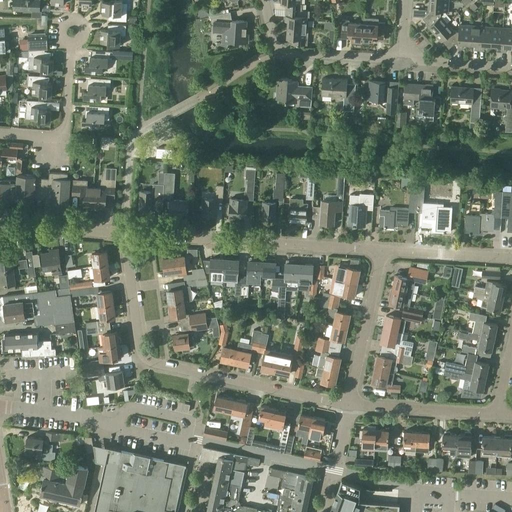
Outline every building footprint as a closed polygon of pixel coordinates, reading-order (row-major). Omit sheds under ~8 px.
[(13,0),(13,10),(32,11),(32,17),(41,18),(42,11),(39,11),(40,0),(13,0)] [(127,22),(128,12),(128,4),(123,3),(123,1),(115,0),(115,3),(103,2),(103,15),(113,15),(112,21),(127,22)] [(287,3),(286,9),(310,11),(310,10),(302,10),(303,4),(300,4),(300,0),(281,0),(281,3),(287,3)] [(441,11),(448,11),(448,0),(429,0),(429,9),(441,10),(441,11)] [(288,20),(288,26),(306,27),(307,17),(310,17),(310,11),(286,9),(285,20),(288,20)] [(424,17),(423,18),(429,26),(428,27),(435,34),(447,23),(441,16),(441,11),(441,10),(429,9),(429,10),(424,9),(423,16),(424,17)] [(208,14),(209,16),(211,16),(212,21),(214,21),(214,32),(224,33),(224,45),(235,45),(236,42),(248,42),(249,35),(246,34),(247,21),(231,20),(229,12),(224,13),(223,11),(208,14)] [(364,17),(364,23),(362,41),(373,42),(373,40),(377,40),(377,38),(384,39),(385,22),(379,22),(379,18),(364,17)] [(352,38),(352,40),(362,41),(364,23),(349,22),(350,20),(342,19),(341,36),(348,36),(348,38),(352,38)] [(449,48),(455,43),(458,43),(459,31),(454,31),(447,23),(435,34),(441,42),(442,41),(449,48)] [(463,48),(463,43),(469,44),(471,25),(459,24),(459,31),(458,43),(458,48),(463,48)] [(126,36),(127,26),(112,25),(112,31),(102,30),(101,43),(113,44),(113,46),(120,47),(121,36),(126,36)] [(475,44),(475,49),(480,49),(482,26),(471,25),(469,44),(475,44)] [(292,38),(292,44),(308,45),(309,28),(309,27),(306,27),(288,26),(287,37),(292,38)] [(485,50),(485,45),(491,45),(492,26),(482,26),(480,49),(485,50)] [(497,46),(497,51),(502,51),(503,27),(492,26),(491,45),(497,46)] [(506,51),(507,46),(511,46),(511,27),(503,27),(502,51),(506,51)] [(45,49),(45,50),(48,49),(47,35),(29,36),(29,39),(23,39),(21,42),(21,45),(24,48),(29,47),(29,50),(29,51),(29,50),(45,49)] [(0,51),(11,51),(11,48),(9,48),(8,42),(0,43),(0,40),(0,51)] [(29,50),(29,51),(29,61),(34,61),(34,69),(46,70),(46,72),(53,73),(54,60),(49,60),(47,57),(47,51),(45,51),(45,50),(45,49),(29,50)] [(112,60),(113,52),(93,51),(92,57),(91,57),(90,65),(86,64),(85,72),(103,73),(104,65),(108,66),(108,60),(112,60)] [(52,98),(53,85),(47,85),(45,82),(46,76),(29,75),(28,86),(33,86),(32,94),(44,95),(44,97),(52,98)] [(311,106),(313,87),(298,86),(298,81),(288,80),(288,78),(281,77),(280,85),(278,85),(277,93),(280,93),(279,101),(296,102),(296,105),(311,106)] [(347,79),(323,77),(322,95),(346,97),(345,103),(353,103),(354,88),(346,88),(347,79)] [(111,88),(111,80),(91,78),(91,84),(89,84),(88,92),(84,92),(83,100),(101,101),(102,93),(106,93),(107,87),(111,88)] [(386,112),(397,112),(399,83),(370,81),(369,99),(382,100),(387,104),(386,112)] [(417,105),(416,115),(425,115),(425,120),(434,120),(435,110),(441,110),(441,97),(433,97),(434,86),(427,85),(406,83),(404,104),(414,105),(415,99),(419,99),(419,105),(417,105)] [(472,103),(471,122),(480,122),(481,99),(473,98),(474,88),(452,86),(451,102),(472,103)] [(511,91),(511,90),(492,89),(491,107),(507,108),(507,114),(505,114),(504,115),(504,117),(504,118),(505,119),(506,120),(506,131),(506,129),(511,129),(511,100),(511,101),(511,91)] [(27,100),(26,119),(43,120),(43,122),(50,123),(51,110),(46,110),(44,107),(44,101),(27,100)] [(109,115),(109,107),(89,106),(89,112),(87,112),(87,120),(82,120),(82,127),(100,128),(100,121),(105,121),(105,115),(109,115)] [(407,112),(397,111),(397,125),(406,126),(407,112)] [(173,147),(153,145),(152,158),(172,159),(173,147)] [(6,151),(0,150),(0,165),(1,166),(2,160),(8,160),(8,158),(16,159),(17,149),(6,148),(6,151)] [(25,152),(25,158),(18,158),(17,170),(25,170),(26,158),(27,159),(28,152),(25,152)] [(15,174),(16,168),(15,167),(8,166),(7,167),(6,174),(8,175),(14,175),(15,174)] [(95,187),(93,206),(106,207),(107,193),(115,194),(117,167),(107,167),(102,182),(101,188),(95,187)] [(247,191),(254,192),(255,170),(247,169),(246,179),(248,179),(247,191)] [(0,181),(0,206),(11,207),(12,207),(13,206),(13,205),(13,200),(34,201),(34,199),(46,199),(45,209),(45,210),(46,210),(46,211),(63,212),(63,209),(69,209),(71,178),(68,178),(68,174),(51,173),(50,173),(50,174),(49,174),(49,177),(49,179),(36,178),(36,176),(17,175),(17,180),(0,179),(0,182),(0,181)] [(175,173),(165,173),(164,184),(174,185),(175,173)] [(276,188),(277,188),(276,203),(277,203),(276,209),(283,210),(286,173),(277,173),(276,188)] [(308,178),(306,199),(314,199),(315,179),(308,178)] [(93,206),(95,187),(88,187),(89,180),(74,179),(73,191),(82,192),(81,206),(93,206)] [(140,191),(139,209),(152,210),(153,208),(163,209),(164,197),(164,184),(153,184),(153,192),(140,191)] [(188,201),(174,200),(174,185),(164,184),(164,197),(171,198),(170,214),(187,215),(188,201)] [(381,209),(379,227),(384,227),(384,229),(386,229),(386,227),(394,228),(395,224),(408,225),(409,212),(416,212),(418,187),(411,187),(409,209),(391,207),(391,209),(381,209)] [(423,209),(425,188),(418,187),(416,212),(423,213),(422,226),(436,227),(436,230),(444,231),(444,233),(446,233),(446,231),(451,231),(452,214),(437,213),(438,210),(423,209)] [(313,217),(320,218),(320,223),(335,224),(335,211),(337,211),(337,208),(343,209),(344,192),(345,189),(338,189),(337,201),(322,200),(321,206),(313,205),(313,217)] [(501,218),(503,191),(496,191),(495,209),(492,209),(492,214),(480,213),(480,215),(466,214),(465,232),(470,232),(469,234),(471,234),(472,232),(480,233),(480,230),(494,230),(495,217),(501,218)] [(503,191),(501,218),(508,218),(507,231),(511,231),(511,214),(509,215),(510,192),(503,191)] [(348,225),(365,226),(367,209),(373,209),(373,197),(361,196),(360,205),(351,204),(350,216),(349,216),(348,225)] [(203,198),(202,215),(216,216),(217,199),(203,198)] [(247,205),(247,199),(231,198),(231,204),(230,204),(229,218),(247,219),(247,205)] [(291,198),(289,221),(306,222),(308,203),(303,203),(303,199),(291,198)] [(276,220),(276,209),(277,203),(276,203),(263,202),(262,219),(276,220)] [(42,253),(45,270),(53,269),(54,274),(62,273),(59,249),(50,250),(50,252),(42,253)] [(94,266),(108,264),(106,251),(93,253),(94,266)] [(12,255),(0,256),(0,270),(14,269),(12,255)] [(185,255),(163,259),(166,272),(179,270),(180,273),(188,272),(185,255)] [(211,260),(203,260),(206,271),(211,272),(210,279),(224,280),(224,279),(225,259),(212,258),(211,260)] [(248,276),(249,276),(249,282),(261,282),(261,275),(262,261),(257,261),(257,258),(250,258),(249,261),(248,274),(248,276)] [(243,276),(238,276),(239,260),(225,259),(224,279),(236,279),(235,295),(241,296),(243,276)] [(262,261),(261,275),(275,276),(276,262),(275,262),(275,259),(268,259),(268,262),(262,261)] [(287,263),(286,263),(285,279),(280,278),(279,291),(279,298),(285,298),(286,282),(298,283),(299,264),(294,263),(295,260),(287,260),(287,263)] [(108,264),(94,266),(96,279),(110,277),(108,264)] [(309,299),(314,299),(315,293),(316,293),(317,281),(312,280),(313,265),(299,264),(298,283),(310,284),(309,299)] [(336,266),(333,278),(343,280),(357,283),(360,270),(342,266),(336,266)] [(20,268),(14,269),(0,270),(0,271),(2,285),(16,283),(15,275),(21,274),(20,268)] [(81,268),(68,270),(69,278),(82,276),(81,268)] [(193,274),(184,275),(185,281),(196,279),(206,278),(203,268),(192,269),(193,274)] [(408,278),(396,275),(393,288),(412,292),(413,293),(415,281),(426,283),(428,272),(411,268),(408,278)] [(501,270),(487,269),(486,277),(500,278),(501,270)] [(59,276),(61,287),(69,286),(68,274),(59,276)] [(357,283),(343,280),(341,294),(355,297),(357,283)] [(88,281),(69,283),(70,286),(70,289),(82,288),(88,287),(88,281)] [(487,281),(485,288),(475,286),(474,291),(485,294),(490,295),(504,298),(507,285),(493,282),(487,281)] [(57,334),(76,331),(75,321),(73,309),(71,295),(70,289),(70,286),(4,295),(7,321),(37,316),(38,324),(56,323),(57,334)] [(88,287),(82,288),(70,289),(71,295),(94,292),(93,286),(88,287)] [(168,290),(169,296),(167,297),(168,301),(169,302),(170,303),(183,301),(182,293),(190,293),(189,287),(168,290)] [(393,288),(393,289),(391,289),(390,294),(391,294),(390,301),(404,305),(405,306),(404,312),(417,314),(423,316),(424,310),(410,307),(413,293),(412,292),(393,288)] [(109,289),(99,290),(99,293),(98,293),(100,306),(114,304),(112,291),(109,291),(109,289)] [(485,294),(474,291),(473,297),(483,299),(481,307),(501,311),(504,298),(490,295),(485,294)] [(324,292),(322,299),(326,299),(326,300),(339,303),(340,296),(324,292)] [(215,307),(222,308),(223,299),(213,302),(215,307)] [(334,317),(335,318),(334,324),(348,327),(350,314),(337,311),(339,303),(326,300),(326,299),(322,299),(321,305),(329,307),(329,308),(329,310),(329,312),(330,313),(331,315),(332,316),(334,317)] [(171,315),(171,316),(185,314),(184,307),(190,306),(190,300),(183,301),(170,303),(170,308),(168,309),(169,314),(171,315)] [(101,319),(110,318),(115,317),(114,304),(100,306),(101,319)] [(469,318),(476,319),(476,320),(484,322),(485,322),(487,315),(471,311),(469,318)] [(423,316),(417,314),(404,312),(403,318),(421,322),(423,316)] [(401,318),(386,315),(383,329),(403,333),(405,320),(400,319),(401,318)] [(191,330),(208,328),(208,326),(212,325),(211,318),(207,318),(190,320),(191,330)] [(495,338),(498,325),(485,322),(484,322),(476,320),(473,333),(495,338)] [(331,337),(345,340),(348,327),(334,324),(331,337)] [(86,328),(77,330),(78,339),(87,337),(86,328)] [(262,332),(263,331),(254,329),(252,338),(254,339),(254,341),(252,350),(258,352),(262,332)] [(383,329),(381,341),(395,345),(397,346),(395,352),(409,355),(411,355),(414,343),(401,340),(403,333),(383,329)] [(470,342),(471,338),(480,340),(479,347),(493,350),(494,343),(495,343),(496,338),(495,338),(473,333),(469,332),(469,333),(459,330),(458,337),(466,339),(465,341),(470,342)] [(112,332),(103,333),(105,346),(119,344),(119,343),(121,342),(120,338),(118,337),(117,331),(112,332)] [(221,331),(219,343),(225,344),(228,332),(221,331)] [(174,334),(175,340),(173,340),(174,346),(176,346),(176,347),(182,346),(183,351),(190,350),(189,346),(194,346),(192,332),(174,334)] [(269,334),(262,332),(258,352),(264,353),(264,355),(265,355),(262,369),(275,372),(280,352),(266,348),(269,334)] [(51,340),(37,340),(36,333),(23,334),(23,333),(6,334),(7,348),(24,348),(24,354),(24,355),(35,355),(37,355),(52,354),(56,354),(56,347),(52,348),(51,344),(51,340)] [(317,344),(329,346),(331,340),(318,337),(317,344)] [(252,352),(252,350),(254,341),(254,339),(252,338),(251,344),(239,342),(238,349),(235,363),(248,365),(251,352),(252,352)] [(107,359),(121,357),(120,356),(123,354),(122,350),(120,349),(119,344),(105,346),(99,346),(101,359),(107,359)] [(316,350),(322,351),(328,353),(329,346),(317,344),(316,350)] [(462,351),(468,352),(475,353),(476,347),(464,345),(462,351)] [(224,346),(221,360),(235,363),(238,349),(224,346)] [(288,374),(288,373),(289,369),(296,370),(298,364),(298,363),(298,361),(301,348),(295,347),(293,355),(280,352),(275,372),(288,374)] [(428,349),(426,357),(434,359),(436,350),(428,349)] [(327,355),(328,353),(322,351),(318,367),(338,371),(341,358),(327,355)] [(394,358),(403,360),(403,363),(411,365),(414,356),(411,355),(409,355),(395,352),(394,358)] [(446,361),(445,368),(456,370),(487,377),(489,364),(476,362),(478,354),(475,353),(468,352),(466,365),(446,361)] [(392,358),(378,355),(375,368),(394,372),(396,371),(397,370),(397,368),(397,367),(396,366),(396,362),(392,362),(391,360),(392,358)] [(302,377),(304,365),(298,364),(296,370),(295,376),(302,377)] [(82,369),(83,376),(99,374),(105,374),(105,373),(104,366),(82,369)] [(436,366),(435,372),(449,375),(450,377),(452,378),(456,379),(458,379),(459,378),(471,380),(469,389),(463,388),(462,396),(476,397),(478,389),(485,390),(488,377),(487,377),(456,370),(445,368),(436,366)] [(338,371),(318,367),(316,376),(322,377),(321,381),(335,384),(338,371)] [(375,368),(372,381),(387,385),(387,391),(400,392),(400,385),(391,385),(394,372),(375,368)] [(105,374),(99,374),(100,380),(108,379),(108,386),(124,384),(124,378),(125,378),(124,372),(123,372),(123,371),(105,373),(105,374)] [(214,408),(232,412),(235,399),(216,395),(214,408)] [(247,402),(245,402),(246,401),(239,399),(238,400),(235,399),(232,412),(231,417),(240,419),(237,433),(246,435),(251,414),(253,403),(247,402)] [(262,405),(259,418),(266,420),(265,425),(270,426),(271,426),(272,421),(271,421),(274,408),(262,405)] [(271,421),(272,421),(271,426),(270,426),(270,428),(282,430),(280,440),(287,442),(288,434),(290,425),(284,423),(285,418),(286,416),(285,416),(287,411),(274,408),(271,421)] [(300,414),(296,434),(303,436),(302,442),(307,443),(313,416),(300,414)] [(321,416),(314,415),(308,440),(320,442),(324,425),(326,425),(327,421),(325,420),(325,419),(320,418),(321,416)] [(252,444),(256,428),(250,426),(246,443),(252,444)] [(374,449),(376,429),(374,429),(374,427),(367,426),(367,428),(364,428),(364,431),(362,431),(361,437),(363,437),(363,448),(374,449)] [(226,439),(228,431),(217,429),(215,436),(226,439)] [(388,443),(389,430),(376,429),(375,443),(375,449),(388,449),(388,443)] [(405,431),(404,445),(406,445),(406,451),(416,451),(418,432),(405,431)] [(47,432),(46,439),(64,441),(64,434),(47,432)] [(429,452),(430,433),(418,432),(416,451),(429,452)] [(457,456),(457,455),(457,453),(457,448),(458,435),(451,434),(450,433),(446,432),(444,434),(443,447),(451,447),(451,455),(457,456)] [(288,434),(287,442),(285,451),(291,453),(291,452),(292,453),(292,450),(291,450),(295,436),(288,434)] [(463,455),(463,453),(471,454),(471,448),(472,436),(458,435),(457,448),(457,453),(457,455),(463,455)] [(511,435),(506,435),(504,437),(498,437),(497,450),(497,456),(511,457),(511,451),(511,440),(511,435)] [(497,450),(498,437),(484,436),(483,455),(497,456),(497,450)] [(28,437),(28,438),(26,439),(25,440),(25,441),(26,442),(27,443),(26,450),(37,452),(37,458),(53,460),(54,453),(48,452),(49,445),(43,444),(43,439),(28,437)] [(94,448),(92,438),(87,437),(84,437),(87,450),(94,448)] [(248,456),(202,446),(200,458),(214,461),(215,455),(246,462),(248,456)] [(176,511),(187,464),(109,447),(94,511),(176,511)] [(90,463),(96,463),(94,448),(87,450),(87,453),(88,453),(90,463)] [(321,453),(306,449),(304,456),(319,460),(321,453)] [(246,463),(246,462),(215,455),(214,461),(218,462),(214,479),(228,482),(241,485),(244,472),(246,463)] [(246,462),(246,463),(258,466),(259,465),(259,464),(260,459),(248,456),(246,462)] [(436,470),(436,458),(429,458),(428,470),(436,470)] [(71,463),(69,472),(55,469),(56,469),(44,466),(41,479),(44,479),(40,494),(81,503),(84,486),(88,467),(71,463)] [(308,500),(313,477),(285,471),(272,468),(271,474),(284,477),(282,486),(296,489),(294,497),(308,500)] [(209,503),(222,506),(226,507),(237,501),(239,495),(241,485),(228,482),(214,479),(209,503)] [(330,511),(399,511),(400,504),(360,501),(361,486),(342,479),(330,511)] [(294,497),(280,494),(279,502),(278,504),(277,509),(279,511),(305,511),(308,500),(294,497)] [(222,506),(209,503),(207,511),(231,511),(239,506),(237,501),(226,507),(222,506)]
